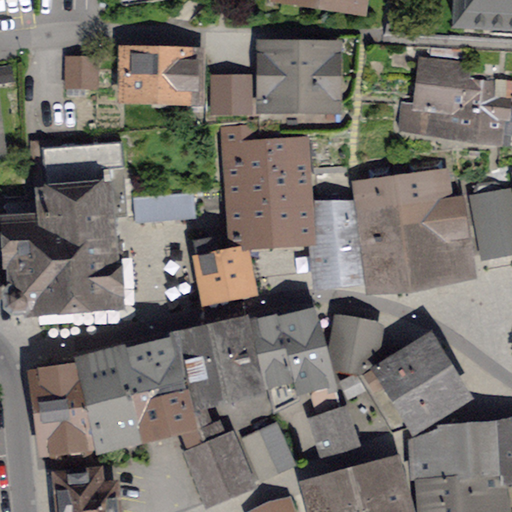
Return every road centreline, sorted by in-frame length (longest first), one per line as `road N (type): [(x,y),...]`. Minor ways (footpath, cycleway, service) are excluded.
road 1 (residential): [(0,347),(64,344),(266,305),(369,301),(430,323),(508,380)]
road 2 (residential): [(231,511),(377,451),(508,380)]
road 3 (residential): [(0,44),(186,32)]
road 4 (tertiary): [(23,511),(8,369)]
